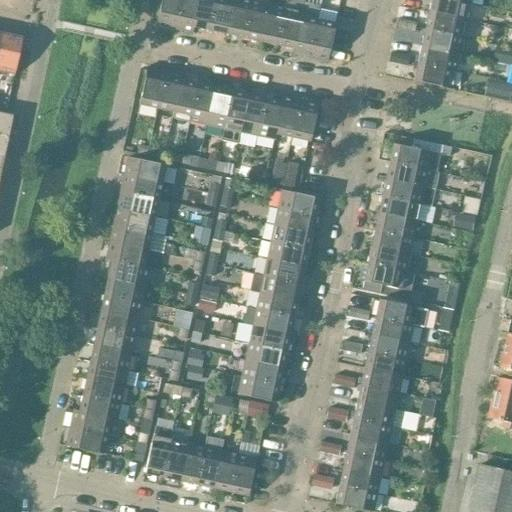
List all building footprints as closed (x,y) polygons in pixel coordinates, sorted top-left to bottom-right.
[(161,0),(156,26),(173,30),(179,0),(161,0)] [(179,0),(173,30),(191,34),(193,28),(192,28),(197,0),(179,0)] [(197,0),(192,28),(193,28),(208,31),(215,0),(197,0)] [(232,0),(215,0),(208,31),(225,35),(232,0)] [(250,0),(232,0),(225,35),(242,39),(250,0)] [(268,0),(250,0),(242,39),(259,42),(267,5),(268,0)] [(469,5),(445,0),(430,0),(428,14),(465,22),(469,5)] [(284,8),(267,5),(259,42),(276,46),(284,8)] [(302,12),(284,8),(276,46),(291,49),(292,49),(299,18),(300,18),(302,12)] [(465,22),(428,14),(424,31),(462,38),(465,22)] [(316,21),(300,18),(299,18),(292,49),(291,49),(290,55),(308,59),(316,21)] [(395,29),(404,31),(406,22),(397,20),(395,29)] [(334,25),(316,21),(308,59),(326,63),(334,25)] [(416,24),(406,22),(404,31),(414,33),(416,24)] [(458,55),(462,38),(424,31),(421,47),(458,55)] [(22,39),(1,35),(0,37),(0,72),(14,75),(22,39)] [(458,55),(421,47),(417,64),(455,72),(458,55)] [(388,63),(397,65),(399,56),(389,53),(388,63)] [(409,58),(399,56),(397,65),(407,67),(409,58)] [(451,90),(455,72),(417,64),(413,82),(451,90)] [(164,72),(146,68),(138,106),(156,110),(164,72)] [(182,76),(164,72),(156,110),(172,113),(173,113),(180,81),(181,82),(182,76)] [(197,85),(181,82),(180,81),(173,113),(172,113),(171,119),(189,122),(197,85)] [(214,89),(197,85),(189,122),(205,126),(214,89)] [(230,92),(214,89),(205,126),(222,130),(230,92)] [(230,92),(222,130),(220,141),(237,145),(239,133),(247,96),(230,92)] [(264,100),(247,96),(239,133),(256,137),(264,100)] [(299,101),(282,97),(281,97),(280,103),(281,103),(274,135),(275,135),(291,138),(299,101)] [(280,103),(264,100),(256,137),(274,141),(275,135),(274,135),(281,103),(280,103)] [(317,105),(299,101),(291,138),(309,142),(317,105)] [(13,116),(0,113),(0,135),(8,137),(13,116)] [(8,137),(0,135),(0,156),(4,157),(8,137)] [(400,139),(399,147),(410,149),(412,142),(400,139)] [(412,140),(412,142),(410,149),(420,151),(422,142),(412,140)] [(431,145),(422,142),(420,151),(430,153),(431,145)] [(399,147),(392,145),(389,163),(436,173),(440,156),(439,156),(430,153),(420,151),(410,149),(399,147)] [(441,147),(431,145),(430,153),(439,156),(441,147)] [(148,148),(138,146),(136,155),(146,158),(148,148)] [(451,149),(441,147),(439,156),(440,156),(449,158),(451,149)] [(163,161),(165,152),(148,148),(146,158),(163,161)] [(179,165),(181,156),(165,152),(163,161),(179,165)] [(191,158),(181,156),(179,165),(189,167),(191,158)] [(165,166),(127,158),(123,176),(161,184),(165,166)] [(213,172),(215,163),(198,159),(196,168),(213,172)] [(225,165),(215,163),(213,172),(223,174),(225,165)] [(438,174),(436,173),(389,163),(385,180),(422,188),(434,191),(438,174)] [(239,168),(237,177),(247,179),(249,170),(239,168)] [(290,189),(292,179),(294,170),(285,168),(282,177),(281,186),(290,189)] [(265,174),(258,172),(249,170),(247,179),(264,183),(265,174)] [(281,186),(282,177),(273,175),(271,184),(281,186)] [(161,184),(123,176),(119,193),(157,201),(161,184)] [(211,176),(209,185),(219,187),(220,178),(211,176)] [(422,188),(385,180),(381,197),(419,205),(422,188)] [(219,187),(209,185),(207,195),(217,197),(219,187)] [(232,190),(223,188),(221,197),(230,199),(232,190)] [(318,199),(281,191),(277,209),(315,217),(318,199)] [(157,201),(119,193),(116,210),(153,218),(157,201)] [(217,197),(207,195),(205,204),(214,206),(217,197)] [(230,199),(221,197),(219,207),(228,209),(230,199)] [(419,205),(381,197),(378,214),(415,222),(419,205)] [(315,217),(277,209),(273,226),(311,234),(315,217)] [(153,218),(116,210),(112,227),(150,235),(153,218)] [(415,222),(378,214),(374,231),(412,239),(415,222)] [(211,220),(202,218),(200,228),(209,230),(211,220)] [(225,223),(216,221),(214,231),(223,233),(225,223)] [(311,234),(273,226),(270,243),(307,251),(311,234)] [(150,235),(112,227),(109,244),(146,252),(150,235)] [(206,247),(209,230),(200,228),(198,238),(197,245),(206,247)] [(223,233),(214,231),(212,241),(221,243),(223,233)] [(412,239),(374,231),(370,247),(408,256),(412,239)] [(307,251),(270,243),(266,260),(304,268),(307,251)] [(146,252),(109,244),(105,261),(111,263),(111,262),(143,269),(143,268),(146,252)] [(408,256),(370,247),(367,264),(405,272),(408,256)] [(195,252),(193,262),(202,264),(204,254),(195,252)] [(218,257),(209,255),(207,265),(216,267),(218,257)] [(304,268),(266,260),(263,277),(300,285),(304,268)] [(111,262),(111,263),(107,279),(145,287),(149,269),(143,268),(143,269),(111,262)] [(202,264),(193,262),(191,271),(200,273),(202,264)] [(413,274),(405,272),(367,264),(361,291),(379,295),(381,286),(391,288),(400,290),(409,292),(413,274)] [(216,267),(207,265),(205,274),(214,276),(216,267)] [(296,302),(300,285),(263,277),(253,275),(250,291),(259,294),(296,302)] [(145,287),(107,279),(103,296),(141,304),(145,287)] [(444,281),(438,308),(447,310),(453,311),(456,296),(458,284),(452,282),(444,281)] [(188,286),(186,295),(195,297),(197,288),(188,286)] [(381,286),(379,295),(389,297),(391,288),(381,286)] [(211,291),(202,288),(199,298),(209,300),(211,291)] [(400,290),(391,288),(389,297),(398,299),(400,290)] [(408,301),(410,292),(409,292),(400,290),(398,299),(408,301)] [(423,295),(410,292),(408,301),(421,304),(423,295)] [(296,302),(259,294),(255,310),(293,318),(296,302)] [(195,297),(186,295),(184,305),(193,307),(195,297)] [(141,304),(103,296),(100,313),(137,321),(141,304)] [(209,300),(199,298),(197,308),(207,310),(209,300)] [(220,303),(211,301),(209,312),(218,314),(220,303)] [(426,311),(416,309),(378,301),(374,319),(412,327),(423,329),(426,311)] [(347,318),(357,320),(359,310),(349,308),(347,318)] [(293,318),(255,310),(252,327),(289,335),(293,318)] [(368,313),(359,310),(357,320),(366,322),(368,313)] [(137,321),(100,313),(96,329),(134,337),(137,321)] [(190,321),(181,319),(178,329),(188,331),(190,321)] [(408,344),(412,327),(374,319),(371,335),(408,344)] [(229,338),(232,323),(221,321),(218,335),(229,338)] [(511,371),(511,321),(509,321),(506,334),(504,340),(498,368),(511,371)] [(204,324),(194,322),(192,332),(201,334),(204,324)] [(289,335),(252,327),(248,344),(286,352),(289,335)] [(134,337),(96,329),(93,346),(130,354),(134,337)] [(188,331),(178,329),(176,339),(186,341),(188,331)] [(201,334),(192,332),(190,342),(199,344),(201,334)] [(408,344),(371,335),(367,352),(405,360),(408,344)] [(340,351),(349,353),(351,344),(342,342),(340,351)] [(286,352),(248,344),(244,361),(282,369),(286,352)] [(361,346),(351,344),(349,353),(359,355),(361,346)] [(130,354),(93,346),(89,363),(127,371),(130,354)] [(158,348),(157,357),(167,359),(169,350),(158,348)] [(173,352),(171,361),(180,364),(183,354),(173,352)] [(405,360),(367,352),(364,369),(401,377),(405,360)] [(196,358),(187,356),(185,365),(194,367),(196,358)] [(180,364),(171,361),(169,372),(178,374),(180,364)] [(282,369),(244,361),(241,378),(278,386),(282,369)] [(127,371),(89,363),(85,380),(123,388),(127,371)] [(194,367),(185,365),(183,375),(192,377),(194,367)] [(401,377),(364,369),(360,386),(397,394),(401,377)] [(178,374),(169,372),(167,381),(176,383),(178,374)] [(333,385),(342,387),(344,378),(335,376),(333,385)] [(274,404),(278,386),(241,378),(237,396),(274,404)] [(354,380),(344,378),(342,387),(352,389),(354,380)] [(511,382),(496,378),(487,418),(511,424),(511,382)] [(123,388),(85,380),(82,397),(119,405),(123,388)] [(181,388),(171,386),(169,395),(179,398),(181,388)] [(397,394),(360,386),(356,403),(394,411),(397,394)] [(191,390),(181,388),(179,398),(189,400),(191,390)] [(215,396),(205,393),(203,403),(213,405),(215,396)] [(225,398),(215,396),(213,405),(223,407),(225,398)] [(116,423),(119,405),(82,397),(79,412),(78,413),(110,420),(110,421),(116,423)] [(145,400),(143,410),(152,412),(155,402),(145,400)] [(248,403),(239,401),(237,410),(246,412),(248,403)] [(258,405),(248,403),(246,412),(256,414),(258,405)] [(404,413),(394,411),(356,403),(353,419),(390,428),(400,430),(404,413)] [(337,411),(327,409),(325,418),(335,420),(337,411)] [(152,412),(143,410),(141,419),(150,421),(152,412)] [(121,424),(116,423),(110,421),(110,420),(78,413),(79,412),(73,411),(69,429),(106,437),(118,440),(121,424)] [(347,413),(337,411),(335,420),(345,423),(347,413)] [(149,428),(150,421),(141,419),(140,426),(149,428)] [(390,428),(353,419),(349,436),(387,444),(390,428)] [(147,436),(149,428),(140,426),(138,434),(147,436)] [(162,478),(170,441),(172,431),(154,427),(144,474),(162,478)] [(103,455),(106,437),(69,429),(65,447),(103,455)] [(138,434),(136,443),(145,445),(147,436),(138,434)] [(387,444),(349,436),(346,453),(383,461),(387,444)] [(212,489),(220,452),(222,443),(205,439),(204,448),(195,485),(212,489)] [(179,482),(187,444),(170,441),(162,478),(179,482)] [(145,445),(136,443),(134,453),(143,455),(145,445)] [(330,445),(320,443),(318,452),(328,454),(330,445)] [(195,485),(204,448),(187,444),(179,482),(195,485)] [(339,447),(330,445),(328,454),(337,456),(339,447)] [(229,493),(237,455),(220,452),(212,489),(229,493)] [(383,461),(346,453),(342,470),(379,478),(383,461)] [(255,459),(237,455),(229,493),(247,497),(255,459)] [(511,511),(511,473),(478,466),(467,511),(511,511)] [(379,478),(342,470),(338,487),(376,495),(379,478)] [(311,486),(320,488),(322,479),(313,477),(311,486)] [(332,481),(322,479),(320,488),(330,490),(332,481)] [(372,511),(376,495),(338,487),(334,505),(367,511),(372,511)]
